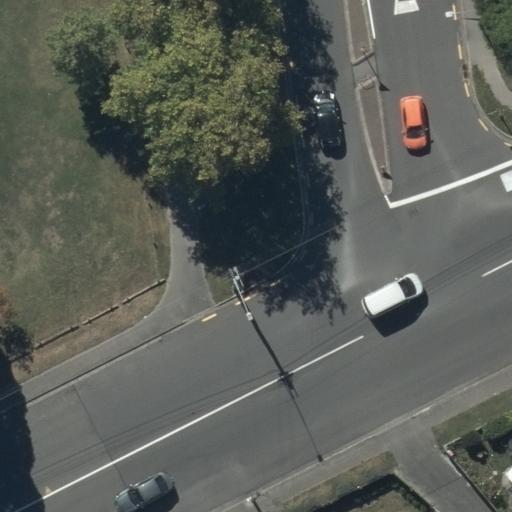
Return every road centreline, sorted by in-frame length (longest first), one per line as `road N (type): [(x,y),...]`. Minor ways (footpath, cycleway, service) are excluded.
road 1 (tertiary): [(436,301),(16,511)]
road 2 (tertiary): [(355,0),(391,207),(436,301)]
